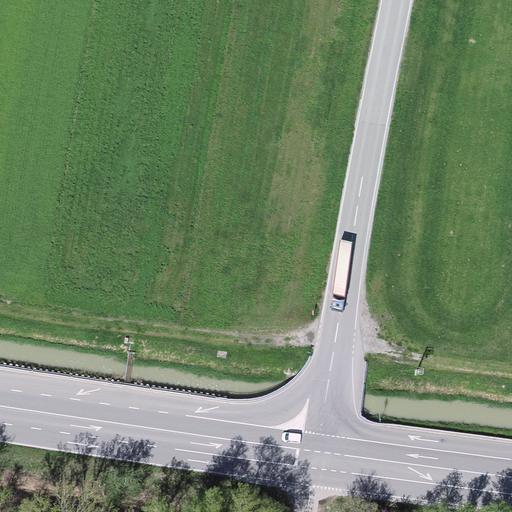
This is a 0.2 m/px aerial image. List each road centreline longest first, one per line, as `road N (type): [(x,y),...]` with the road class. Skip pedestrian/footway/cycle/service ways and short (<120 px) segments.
road 1 (tertiary): [(403,0),(318,461)]
road 2 (primary): [(318,461),(0,414)]
road 3 (primary): [(511,481),(318,461)]
